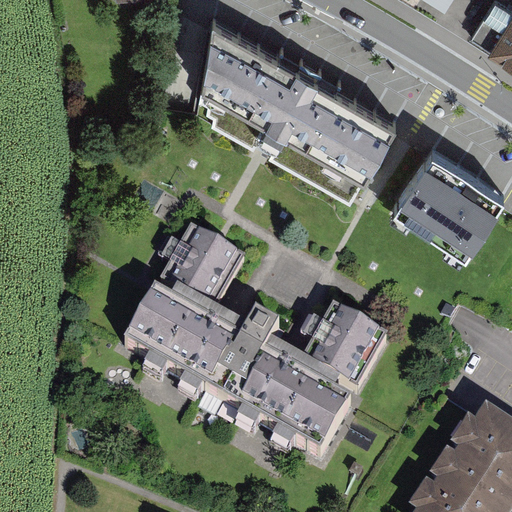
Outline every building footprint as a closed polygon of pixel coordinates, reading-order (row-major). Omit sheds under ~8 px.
[(455,0),(424,0),(446,14),(455,0)] [(511,10),(499,3),(477,41),(511,61),(511,10)] [(393,121),(210,16),(202,83),(363,181),(393,121)] [(393,201),(466,250),(507,189),(433,141),(393,201)] [(242,259),(187,229),(119,353),(324,464),(391,343),(330,310),(301,363),(212,314),(242,259)] [(511,511),(511,433),(483,413),(414,511),(511,511)]
